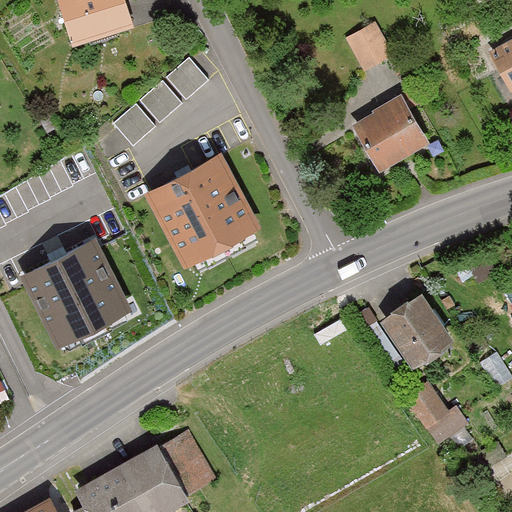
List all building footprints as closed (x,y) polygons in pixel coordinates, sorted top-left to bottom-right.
[(142,33),(132,0),(63,0),(78,51),(142,33)] [(344,38),(362,71),(393,54),(375,21),(344,38)] [(511,36),(488,50),(511,91),(511,89),(511,36)] [(114,120),(135,143),(210,74),(190,51),(114,120)] [(379,169),(429,139),(402,94),(353,123),(379,169)] [(221,154),(150,190),(188,266),(260,230),(221,154)] [(20,272),(58,344),(130,306),(92,234),(20,272)] [(421,291),(379,319),(413,370),(455,342),(421,291)] [(406,396),(438,443),(469,422),(456,403),(448,408),(429,380),(406,396)] [(88,511),(165,511),(192,497),(160,440),(75,488),(88,511)] [(66,511),(56,492),(18,511),(66,511)]
